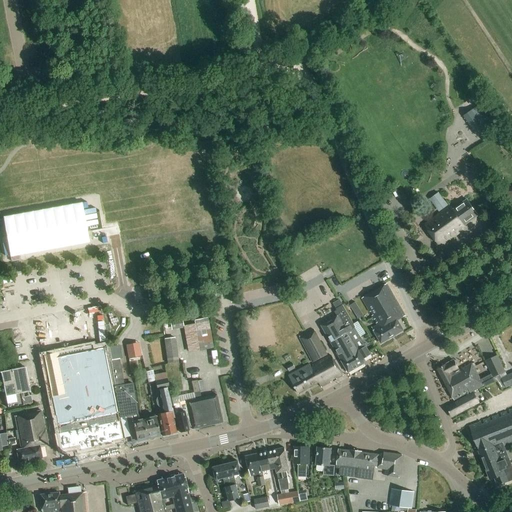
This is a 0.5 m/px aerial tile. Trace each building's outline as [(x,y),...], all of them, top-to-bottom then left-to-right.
[(478,137),(496,125),(482,104),(475,109),(464,116),(478,137)] [(490,172),(471,152),(459,163),(478,183),(490,172)] [(209,251),(193,169),(158,175),(164,205),(170,204),(174,227),(168,228),(174,258),(209,251)] [(448,206),(438,194),(430,200),(439,212),(448,206)] [(453,210),(450,206),(424,225),(440,247),(459,233),(458,231),(479,216),(467,200),(453,210)] [(383,312),(397,303),(385,283),(360,298),(369,313),(371,312),(373,316),(371,317),(372,319),(383,312)] [(355,303),(350,306),(358,319),(364,316),(355,303)] [(383,322),(393,337),(403,331),(397,321),(405,316),(397,303),(383,312),(388,318),(383,322)] [(342,306),(335,310),(336,311),(333,313),(336,318),(321,327),(349,373),(364,364),(366,360),(365,359),(371,355),(352,325),(353,324),(342,306)] [(380,345),(393,337),(383,322),(388,318),(383,312),(372,319),(373,321),(375,319),(377,323),(375,324),(376,325),(371,328),(380,345)] [(182,319),(169,321),(171,331),(183,329),(182,327),(183,327),(182,319)] [(196,324),(200,351),(213,349),(207,320),(195,322),(196,324)] [(310,364),(291,375),(289,376),(299,394),(320,383),(322,388),(343,376),(331,356),(325,359),(324,357),(328,355),(315,330),(300,338),(304,348),(306,347),(309,352),(307,353),(313,363),(321,358),(322,360),(311,366),(310,364)] [(177,362),(174,338),(163,340),(166,364),(177,362)] [(147,341),(142,342),(146,365),(151,364),(147,341)] [(135,358),(133,344),(126,345),(128,359),(135,358)] [(123,438),(105,346),(44,358),(59,432),(58,432),(61,448),(79,445),(80,449),(96,446),(96,445),(112,441),(112,440),(123,438)] [(148,439),(143,419),(139,420),(133,383),(124,385),(119,359),(121,359),(119,346),(109,348),(120,418),(127,417),(131,438),(136,437),(137,442),(148,439)] [(498,355),(485,361),(493,378),(495,382),(502,378),(500,375),(506,372),(498,355)] [(460,371),(455,361),(438,370),(454,400),(471,391),(472,393),(483,387),(472,365),(460,371)] [(296,368),(295,368),(293,363),(286,367),(289,372),(296,368)] [(31,393),(26,367),(0,372),(0,373),(1,373),(8,408),(23,405),(21,393),(30,392),(30,393),(31,393)] [(153,375),(154,381),(155,381),(157,390),(156,390),(158,398),(156,399),(156,401),(156,405),(159,408),(163,407),(163,409),(162,409),(163,413),(158,414),(162,436),(177,433),(169,397),(171,397),(169,387),(165,373),(153,375)] [(511,373),(502,378),(507,388),(511,385),(511,373)] [(190,382),(193,393),(194,400),(186,402),(186,404),(183,405),(188,425),(191,425),(192,430),(222,423),(216,395),(200,399),(199,392),(196,382),(196,381),(190,382)] [(447,408),(452,417),(479,403),(474,393),(447,408)] [(189,430),(188,425),(183,405),(180,406),(178,397),(171,398),(179,433),(189,430)] [(511,443),(511,410),(469,427),(489,479),(494,479),(498,486),(511,480),(511,465),(504,446),(511,443)] [(41,411),(23,415),(23,416),(16,417),(23,450),(18,451),(20,463),(42,459),(40,447),(48,445),(41,411)] [(143,419),(148,439),(160,437),(156,416),(143,419)] [(306,465),(310,465),(310,447),(294,447),(295,465),(298,465),(298,478),(306,477),(306,465)] [(284,484),(280,485),(281,491),(289,490),(289,483),(287,477),(286,471),(289,470),(284,448),(277,450),(284,484)] [(334,476),(335,467),(330,466),(332,449),(319,448),(317,465),(325,466),(324,475),(334,476)] [(276,468),(280,485),(284,484),(277,450),(268,452),(272,469),(276,468)] [(387,468),(387,469),(386,476),(400,478),(403,455),(385,453),(380,455),(339,450),(336,468),(341,469),(340,476),(373,480),(376,467),(387,468)] [(263,471),(272,469),(268,452),(259,454),(263,471)] [(266,485),(263,471),(259,454),(246,456),(251,477),(260,475),(261,478),(257,478),(259,487),(266,485)] [(242,475),(239,462),(226,466),(231,487),(236,485),(234,477),(242,475)] [(231,487),(226,466),(215,468),(218,481),(224,479),(226,488),(231,487)] [(192,511),(188,494),(189,494),(184,475),(179,476),(157,481),(158,486),(134,493),(135,496),(131,497),(130,495),(121,498),(122,503),(127,504),(136,502),(138,511),(137,511),(136,511),(167,511),(164,499),(173,497),(176,511),(192,511)] [(240,500),(236,485),(231,487),(226,488),(230,502),(240,500)] [(412,509),(414,492),(391,489),(389,506),(412,509)] [(299,492),(300,498),(301,502),(302,502),(308,501),(306,492),(306,491),(306,490),(306,491),(299,492)] [(288,504),(296,503),(301,502),(300,498),(299,492),(286,494),(288,504)] [(87,511),(86,494),(60,496),(60,493),(40,495),(41,511),(49,511),(59,511),(87,511)] [(279,506),(288,504),(286,494),(277,496),(279,506)] [(351,511),(346,494),(338,496),(342,511),(351,511)] [(267,497),(254,500),(256,510),(269,507),(267,497)] [(231,507),(229,500),(221,502),(223,510),(231,507)]
